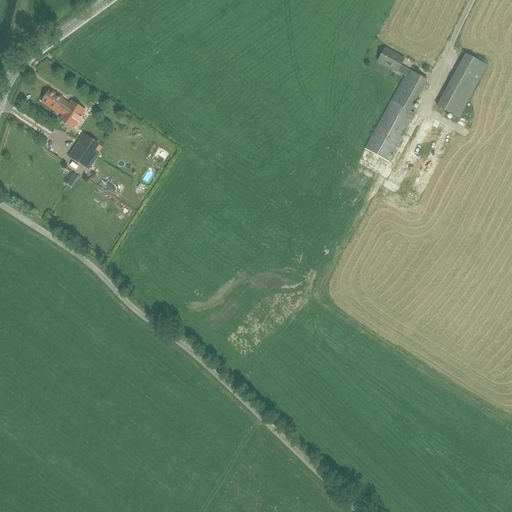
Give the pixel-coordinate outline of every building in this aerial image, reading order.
[(365,149),(388,162),(415,113),(411,111),(428,79),(409,69),(400,65),(404,58),(385,48),(377,61),(396,71),(397,71),(404,75),(365,149)] [(466,56),(438,108),(459,119),(487,67),(466,56)] [(49,90),(41,102),(55,111),(61,115),(59,118),(74,128),(85,111),(70,101),(69,103),(63,98),(49,90)] [(84,133),(69,156),(83,165),(94,149),(97,144),(98,142),(84,133)] [(412,160),(421,142),(411,137),(405,149),(409,151),(406,157),(412,160)] [(457,152),(470,155),(472,140),(460,138),(457,152)] [(45,155),(42,162),(48,164),(51,157),(45,155)] [(416,173),(425,177),(430,169),(421,164),(416,173)] [(460,171),(450,165),(432,197),(442,203),(460,171)]
